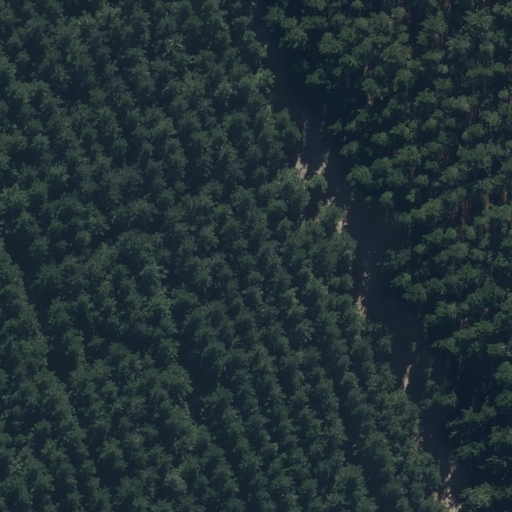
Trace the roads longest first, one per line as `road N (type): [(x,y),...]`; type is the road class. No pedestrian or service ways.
road 1 (track): [(297,129),(446,511)]
road 2 (track): [(247,0),(297,129)]
